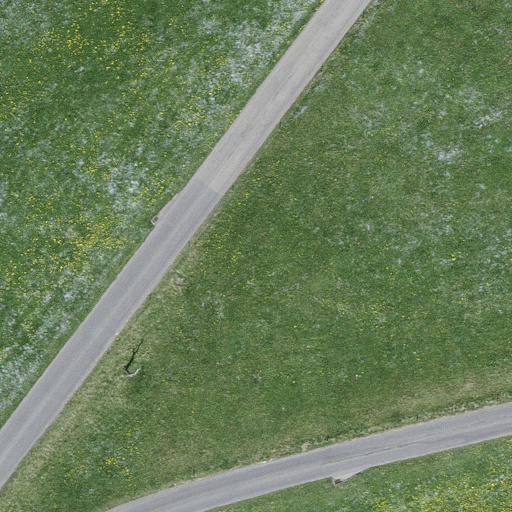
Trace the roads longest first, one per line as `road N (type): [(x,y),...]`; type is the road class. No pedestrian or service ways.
road 1 (unclassified): [(0,469),(347,0)]
road 2 (unclassified): [(144,511),(511,418)]
